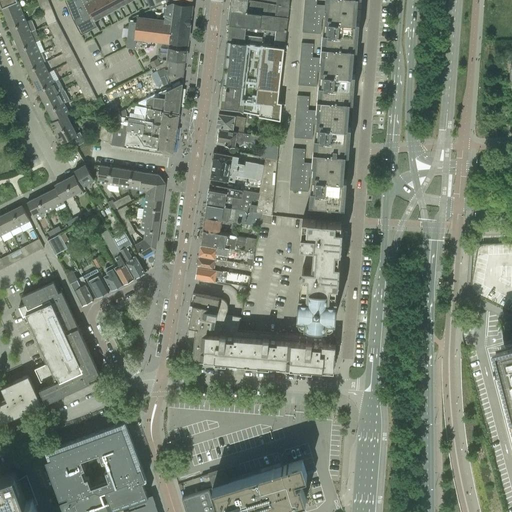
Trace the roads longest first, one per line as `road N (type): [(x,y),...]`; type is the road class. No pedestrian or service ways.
road 1 (residential): [(375,0),(343,389)]
road 2 (secondary): [(388,185),(373,392)]
road 3 (secondary): [(401,0),(388,185)]
road 4 (unclassified): [(162,376),(343,389)]
road 5 (secondary): [(427,511),(426,331)]
road 6 (residential): [(177,290),(138,285),(97,306),(91,322),(121,390)]
road 7 (residential): [(195,166),(216,0)]
road 8 (secondary): [(410,149),(416,0)]
road 9 (residential): [(59,175),(0,55)]
road 10 (residential): [(177,290),(195,166)]
road 11 (secondary): [(373,392),(362,511)]
